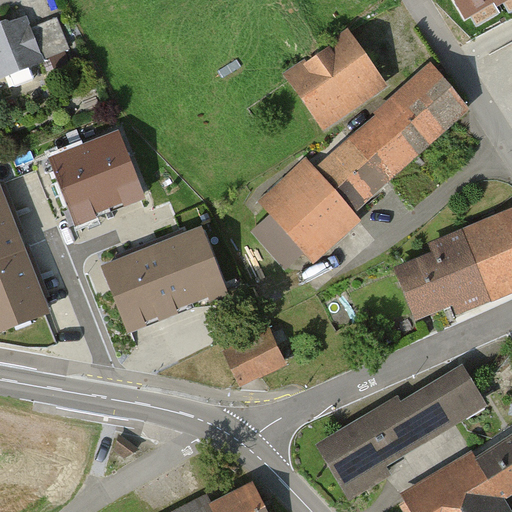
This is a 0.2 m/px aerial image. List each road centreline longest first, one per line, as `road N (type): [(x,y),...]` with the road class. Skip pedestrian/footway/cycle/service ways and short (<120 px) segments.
road 1 (residential): [(511,315),(277,420),(246,444)]
road 2 (residential): [(112,398),(34,187)]
road 3 (residential): [(511,149),(417,0)]
road 4 (unclassified): [(227,431),(75,511)]
road 5 (tertiary): [(227,431),(112,398)]
